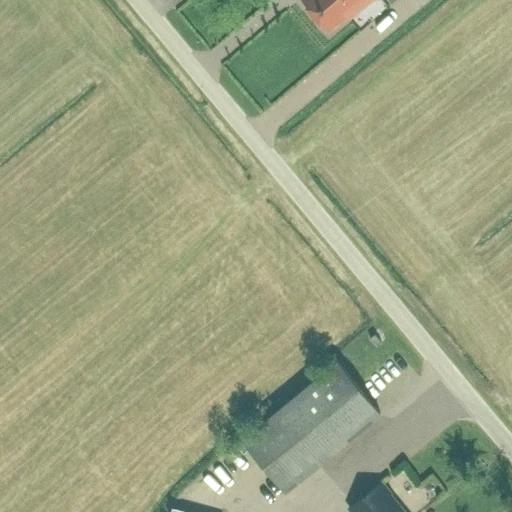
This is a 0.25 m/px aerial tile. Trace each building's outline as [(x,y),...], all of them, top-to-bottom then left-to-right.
[(361,0),(304,0),(328,28),(361,0)] [(396,27),(416,8),(408,0),(400,0),(384,15),(396,27)] [(284,488),(380,411),(339,361),(244,439),(284,488)] [(405,492),(399,498),(412,511),(414,511),(441,487),(431,476),(422,485),(403,465),(391,477),(405,492)] [(404,511),(389,492),(390,491),(381,480),(349,506),(353,511),(404,511)]
